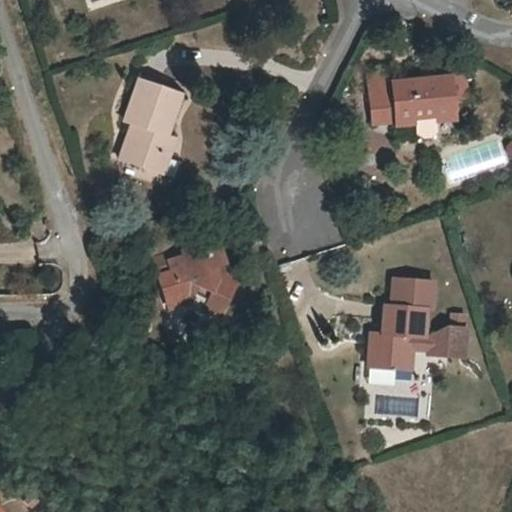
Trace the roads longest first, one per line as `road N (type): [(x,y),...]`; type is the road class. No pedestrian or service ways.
road 1 (residential): [(0,27),(70,236),(78,279),(69,315)]
road 2 (residential): [(369,0),(283,172),(297,217)]
